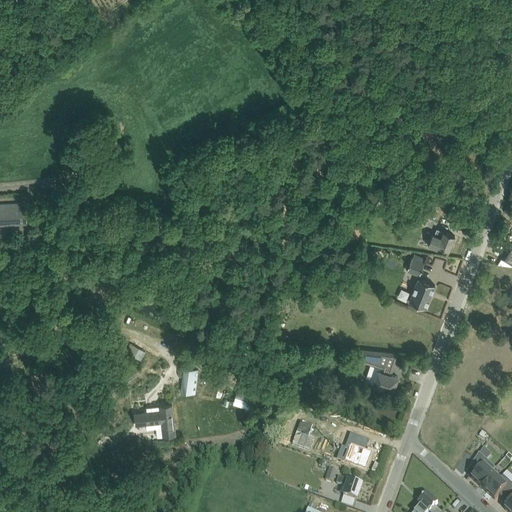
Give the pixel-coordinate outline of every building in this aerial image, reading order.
[(476,190),(481,192),(485,186),(480,184),(476,190)] [(468,204),(456,197),(452,205),(464,212),(468,204)] [(0,225),(27,224),(26,201),(0,203),(0,225)] [(438,248),(439,245),(449,249),(450,248),(452,247),(453,245),(452,243),(455,235),(437,228),(435,235),(432,234),(428,244),(438,248)] [(511,243),(502,258),(511,263),(511,243)] [(412,258),(407,270),(419,275),(424,263),(412,258)] [(423,268),(420,277),(427,280),(430,271),(423,268)] [(435,284),(430,282),(418,278),(409,301),(426,307),(435,284)] [(198,348),(197,350),(197,359),(196,360),(200,360),(204,361),(205,349),(199,349),(198,348)] [(363,352),(361,359),(380,364),(381,356),(363,352)] [(391,374),(393,367),(383,364),(381,371),(378,370),(372,387),(381,390),(382,387),(393,391),(398,376),(391,374)] [(181,392),(195,394),(199,369),(184,367),(181,392)] [(248,398),(249,390),(238,388),(236,396),(248,398)] [(135,425),(136,425),(137,429),(147,428),(147,429),(156,428),(157,436),(163,436),(176,434),(172,403),(160,405),(160,409),(134,412),(135,425)] [(358,467),(365,470),(372,454),(364,451),(367,442),(368,443),(369,441),(351,435),(345,449),(349,450),(345,463),(351,465),(358,468),(358,467)] [(296,447),(319,456),(321,449),(299,441),(296,447)] [(72,455),(73,460),(75,464),(83,462),(80,452),(76,454),(72,455)] [(122,459),(116,461),(121,475),(127,473),(122,459)] [(483,465),(470,478),(478,485),(491,472),(483,465)] [(333,483),(337,472),(330,470),(326,480),(333,483)] [(491,472),(478,485),(486,492),(498,479),(491,472)] [(347,488),(344,497),(357,501),(362,485),(340,478),(337,485),(347,488)] [(498,479),(486,492),(486,493),(486,492),(493,499),(506,486),(498,479)] [(429,511),(440,511),(435,507),(438,504),(427,494),(418,503),(421,505),(414,511),(429,511)]
